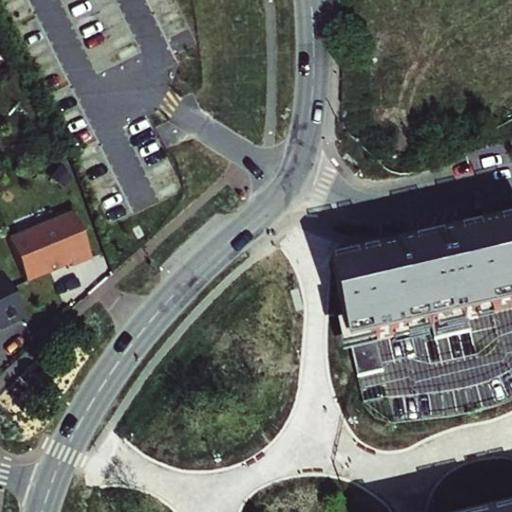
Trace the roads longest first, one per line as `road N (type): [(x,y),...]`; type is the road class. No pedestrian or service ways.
road 1 (tertiary): [(292,178),(152,318),(83,415),(49,488)]
road 2 (residential): [(292,178),(363,206),(511,183)]
road 3 (tertiary): [(311,0),(311,97),(292,178)]
